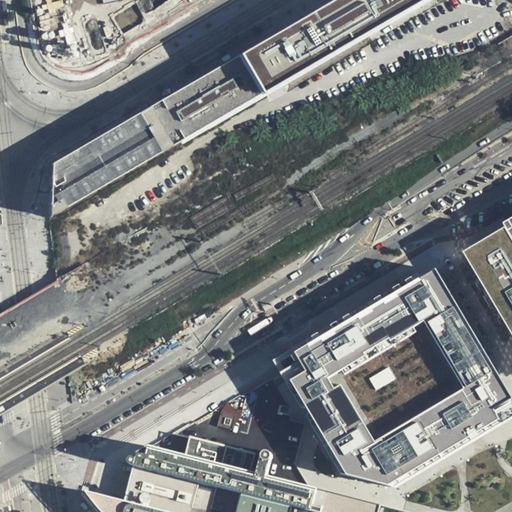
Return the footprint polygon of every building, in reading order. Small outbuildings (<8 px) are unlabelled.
[(195,0),(28,0),(36,43),(39,52),(44,59),(51,65),(59,69),(68,71),(76,71),(85,69),(92,65),(99,59),(195,0)] [(341,0),(245,56),(270,93),(428,0),(341,0)] [(245,56),(50,171),(52,227),(270,93),(245,56)] [(511,240),(505,229),(464,254),(511,334),(511,240)] [(511,420),(511,396),(436,270),(384,301),(289,358),(281,363),(316,422),(348,475),(398,488),(511,420)] [(217,409),(243,416),(247,396),(240,395),(217,409)] [(321,511),(310,509),(315,486),(313,482),(269,471),(272,457),(272,453),(270,451),(268,449),(265,450),(263,452),(262,454),(258,469),(251,467),(255,450),(187,432),(183,449),(143,439),(131,447),(127,449),(124,452),(123,454),(124,457),(129,465),(129,468),(122,495),(91,487),(81,484),(73,482),(82,495),(91,506),(96,511),(321,511)] [(376,511),(379,502),(315,486),(310,509),(321,511),(376,511)]
